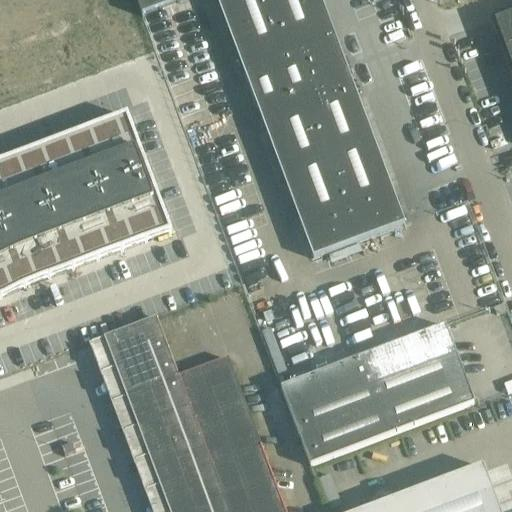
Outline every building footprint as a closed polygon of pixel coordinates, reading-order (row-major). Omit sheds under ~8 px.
[(0,0),(0,38),(7,57),(31,48),(12,0),(0,0)] [(40,0),(12,0),(31,48),(56,39),(40,0)] [(68,0),(40,0),(56,39),(80,30),(68,0)] [(95,0),(68,0),(80,30),(104,21),(95,0)] [(124,0),(95,0),(104,21),(129,11),(124,0)] [(135,0),(142,18),(189,0),(135,0)] [(321,0),(216,0),(314,260),(406,225),(321,0)] [(511,16),(492,23),(511,73),(511,16)] [(0,165),(0,300),(20,293),(87,268),(122,255),(172,236),(158,200),(146,167),(138,146),(128,118),(93,131),(47,148),(9,162),(0,165)] [(506,305),(494,309),(497,316),(508,312),(506,305)] [(157,319),(104,339),(169,511),(285,511),(262,448),(228,360),(179,379),(157,319)] [(446,327),(282,390),(311,467),(475,405),(446,327)] [(500,511),(483,468),(366,511),(500,511)]
